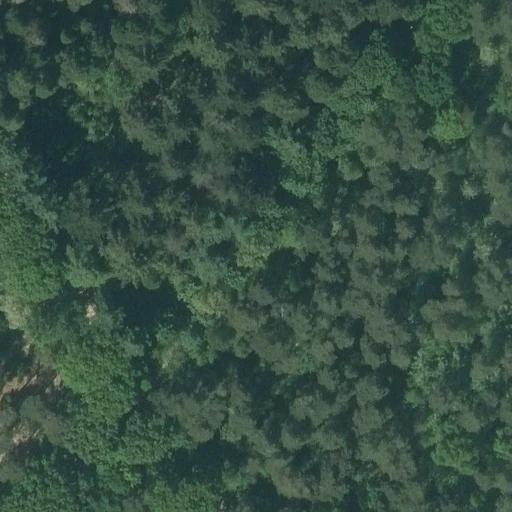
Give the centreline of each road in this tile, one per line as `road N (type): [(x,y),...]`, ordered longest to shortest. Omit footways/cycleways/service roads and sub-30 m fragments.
road 1 (unknown): [(46,511),(412,34)]
road 2 (track): [(137,406),(437,0)]
road 3 (track): [(0,160),(141,382),(137,406)]
road 4 (track): [(511,405),(280,511)]
road 5 (unknown): [(0,186),(129,400)]
road 6 (track): [(137,406),(58,511)]
road 7 (track): [(137,406),(201,511)]
